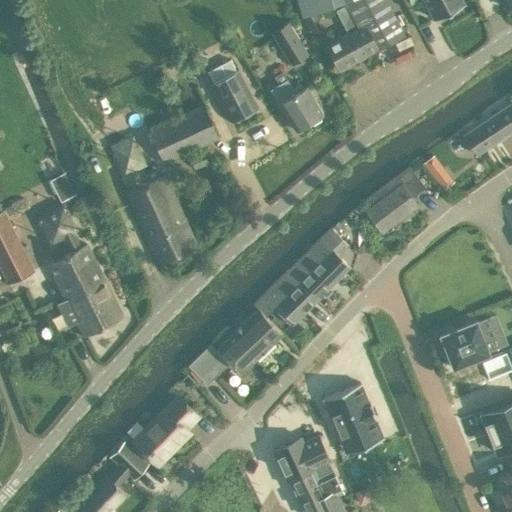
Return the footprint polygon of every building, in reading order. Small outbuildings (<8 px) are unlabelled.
[(297,0),(302,15),(325,8),(333,6),(331,0),(297,0)] [(343,0),(346,5),(336,10),(348,32),(326,44),(339,68),(375,49),(376,50),(405,34),(386,0),(343,0)] [(425,0),(434,16),(462,0),(425,0)] [(310,13),(303,16),(309,29),(316,26),(310,13)] [(287,21),(271,31),(290,63),(307,53),(287,21)] [(207,70),(213,82),(211,83),(231,121),(259,106),(238,68),(236,69),(230,58),(207,70)] [(278,83),(270,89),(295,130),(311,121),(313,123),(320,118),(320,115),(323,113),(306,86),(303,88),(300,84),(293,89),(286,78),(282,71),(274,76),(278,83)] [(511,101),(462,134),(476,154),(511,130),(511,101)] [(218,137),(204,104),(150,128),(164,160),(218,137)] [(197,154),(191,157),(196,169),(202,166),(204,165),(205,165),(206,164),(201,152),(199,153),(197,154)] [(433,175),(443,168),(433,155),(423,163),(433,175)] [(423,186),(409,167),(366,199),(371,205),(366,209),(382,230),(416,205),(410,196),(423,186)] [(70,195),(74,193),(64,172),(61,174),(51,179),(61,199),(70,195)] [(158,260),(195,243),(164,173),(126,190),(158,260)] [(67,298),(105,279),(87,243),(81,246),(73,231),(76,229),(64,204),(39,217),(52,241),(64,235),(71,250),(48,262),(67,298)] [(0,247),(19,239),(4,208),(0,210),(0,247)] [(339,233),(344,228),(338,222),(333,227),(339,233)] [(331,226),(286,270),(305,290),(315,300),(349,266),(333,250),(344,239),(331,226)] [(19,239),(0,247),(0,263),(9,281),(34,269),(19,239)] [(286,270),(253,302),(258,307),(265,315),(276,303),(284,310),(279,314),(289,324),(294,319),(295,320),(315,300),(305,290),(286,270)] [(85,334),(123,315),(105,279),(67,298),(70,306),(62,310),(69,324),(78,320),(85,334)] [(265,315),(258,307),(217,346),(241,371),(281,331),(265,315)] [(489,352),(476,320),(477,320),(476,318),(474,319),(440,333),(438,333),(439,335),(442,341),(437,343),(441,353),(446,352),(452,367),(489,352)] [(209,345),(189,364),(206,381),(225,362),(209,345)] [(383,437),(374,416),(376,415),(370,402),(369,402),(360,381),(323,397),(346,452),(383,437)] [(184,428),(197,415),(177,395),(133,440),(158,463),(188,432),(184,428)] [(511,400),(481,413),(485,422),(484,422),(488,432),(511,422),(511,400)] [(511,422),(488,432),(493,443),(497,452),(511,445),(511,422)] [(304,432),(273,446),(288,477),(313,465),(328,458),(317,434),(307,439),(304,432)] [(119,464),(107,476),(79,507),(84,511),(105,511),(124,492),(117,485),(128,473),(133,477),(147,463),(124,441),(110,456),(119,464)] [(507,504),(511,502),(511,458),(507,460),(511,472),(496,477),(507,504)] [(313,465),(288,477),(303,511),(315,511),(317,511),(316,511),(345,511),(346,511),(337,494),(345,490),(335,468),(318,476),(313,465)] [(366,486),(355,491),(360,502),(371,497),(366,486)]
